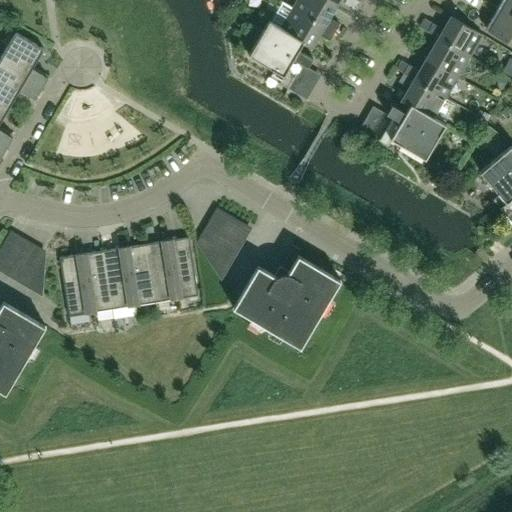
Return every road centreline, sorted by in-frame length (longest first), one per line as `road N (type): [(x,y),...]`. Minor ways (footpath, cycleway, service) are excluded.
road 1 (residential): [(0,194),(38,210),(93,216),(150,200),(204,163),(439,302),(471,302),(511,267)]
road 2 (residential): [(330,112),(355,120),(418,0)]
road 3 (residential): [(0,189),(73,63)]
road 4 (residential): [(330,112),(313,97),(365,0)]
